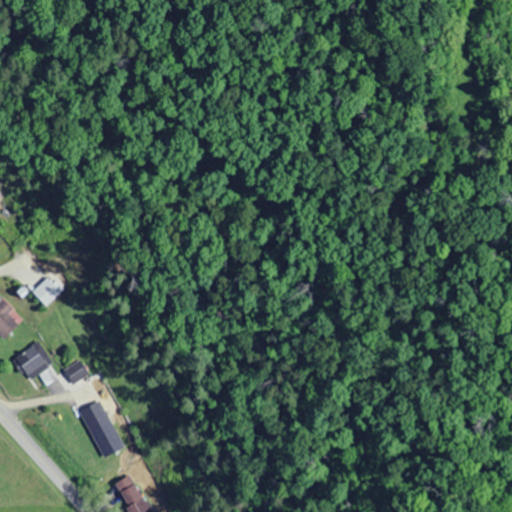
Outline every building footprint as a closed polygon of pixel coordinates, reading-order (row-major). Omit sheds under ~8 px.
[(60,292),(45,277),(30,292),(45,307),(60,292)] [(3,298),(0,300),(0,338),(1,340),(17,324),(7,313),(12,308),(3,298)] [(24,381),(53,365),(40,342),(11,358),(24,381)] [(101,457),(122,448),(100,401),(79,411),(101,457)] [(127,511),(150,511),(131,474),(113,483),(127,511)]
